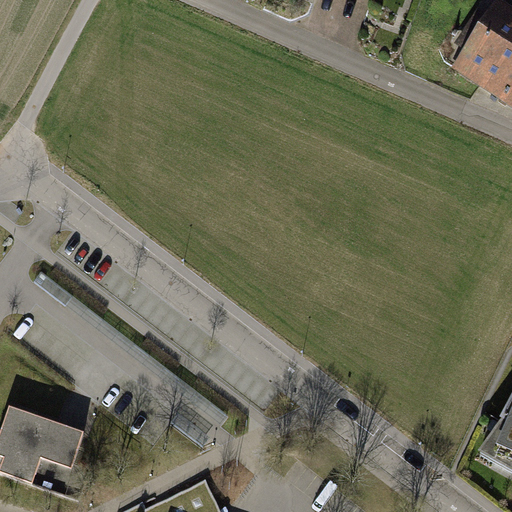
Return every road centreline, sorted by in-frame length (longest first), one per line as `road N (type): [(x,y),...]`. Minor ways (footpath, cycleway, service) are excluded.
road 1 (residential): [(13,167),(461,511)]
road 2 (residential): [(203,0),(511,133)]
